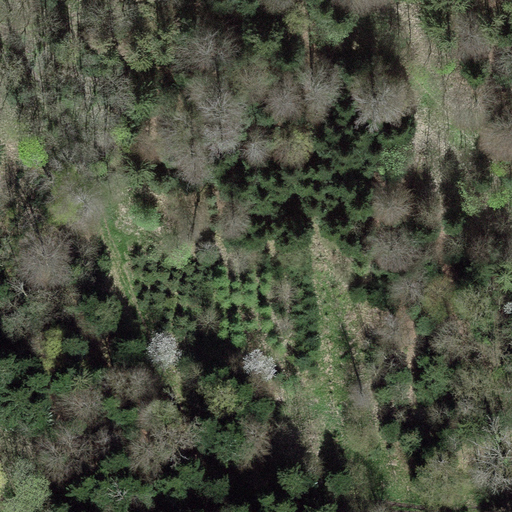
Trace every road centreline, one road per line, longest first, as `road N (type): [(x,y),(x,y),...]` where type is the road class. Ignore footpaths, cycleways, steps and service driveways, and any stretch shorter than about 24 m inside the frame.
road 1 (track): [(0,35),(34,77),(72,151),(134,329),(183,507)]
road 2 (track): [(167,511),(241,498),(511,511)]
